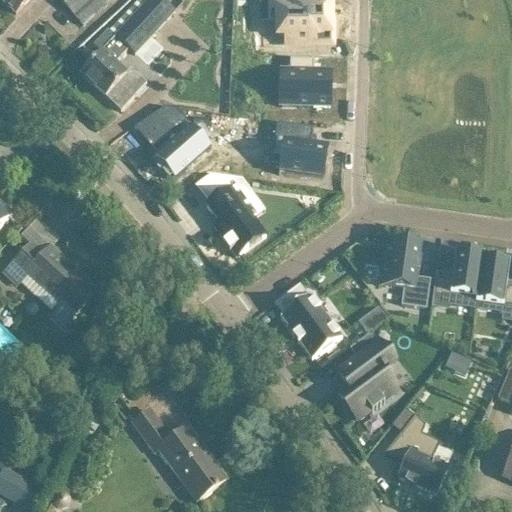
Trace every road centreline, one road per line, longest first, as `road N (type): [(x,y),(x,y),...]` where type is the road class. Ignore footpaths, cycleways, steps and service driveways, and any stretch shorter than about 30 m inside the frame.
road 1 (residential): [(228,315),(164,227),(0,60)]
road 2 (residential): [(371,511),(228,315)]
road 3 (residential): [(362,0),(363,211)]
road 4 (residential): [(363,211),(228,315)]
road 5 (residential): [(511,231),(363,211)]
